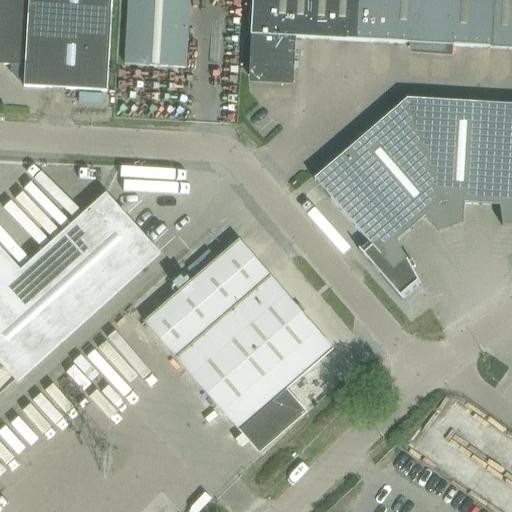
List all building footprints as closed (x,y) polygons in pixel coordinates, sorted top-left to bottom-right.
[(0,0),(0,61),(3,65),(24,66),(23,87),(107,92),(111,0),(0,0)] [(127,0),(124,65),(186,68),(189,0),(127,0)] [(371,43),(372,0),(250,0),(249,40),(252,40),(250,75),(248,75),(248,76),(278,80),(291,82),(292,73),(294,39),(371,43)] [(432,0),(372,0),(371,43),(410,45),(411,49),(431,51),(432,0)] [(511,0),(432,0),(431,51),(451,54),(451,47),(511,50),(511,0)] [(406,100),(345,153),(411,230),(425,217),(438,233),(450,229),(406,100)] [(487,104),(406,100),(450,229),(462,225),(464,204),(481,205),(487,104)] [(511,105),(487,104),(481,205),(499,206),(502,227),(511,227),(511,105)] [(406,261),(396,242),(411,230),(345,153),(329,167),(314,180),(368,243),(360,250),(359,249),(358,250),(385,281),(402,302),(420,286),(406,261)] [(183,181),(183,170),(120,166),(119,190),(176,193),(177,181),(183,181)] [(0,365),(16,383),(160,254),(105,194),(20,271),(0,249),(0,365)] [(144,323),(238,432),(333,350),(238,241),(144,323)] [(122,396),(165,357),(131,319),(88,358),(122,396)]
